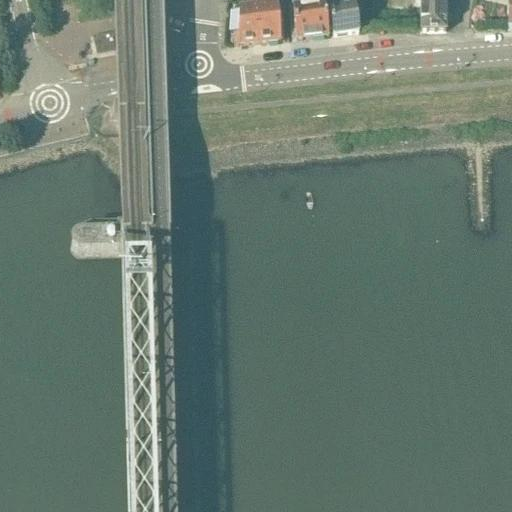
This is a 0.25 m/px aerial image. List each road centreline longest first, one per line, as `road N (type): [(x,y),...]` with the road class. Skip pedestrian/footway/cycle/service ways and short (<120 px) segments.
road 1 (residential): [(195,81),(452,55)]
road 2 (tertiary): [(47,111),(195,81)]
